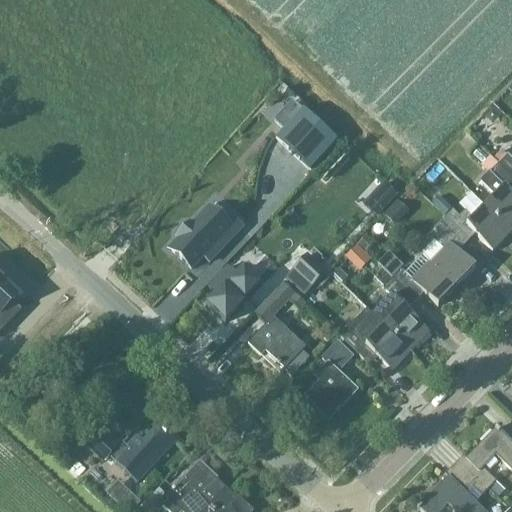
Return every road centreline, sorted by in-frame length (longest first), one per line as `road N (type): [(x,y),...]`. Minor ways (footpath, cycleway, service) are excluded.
road 1 (unclassified): [(336,511),(0,196)]
road 2 (residential): [(345,511),(511,343)]
